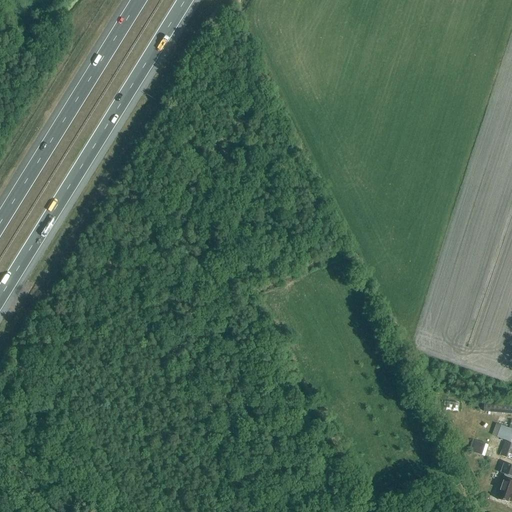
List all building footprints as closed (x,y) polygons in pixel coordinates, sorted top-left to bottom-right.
[(511,405),(485,404),(485,412),(511,413),(511,405)] [(492,435),(509,441),(511,433),(511,429),(496,424),(492,435)] [(484,457),(488,445),(472,440),(469,451),(471,452),(484,457)] [(511,460),(511,444),(504,442),(499,456),(511,460)] [(511,479),(511,467),(505,463),(501,473),(505,475),(504,476),(498,492),(500,492),(498,498),(506,501),(511,503),(511,492),(509,491),(511,488),(511,487),(511,480),(511,479)]
